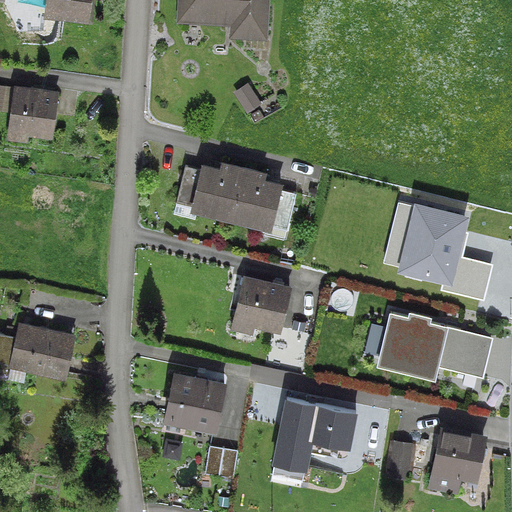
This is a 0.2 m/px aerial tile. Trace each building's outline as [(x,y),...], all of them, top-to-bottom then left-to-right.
[(45,0),(44,12),(85,18),(87,0),(45,0)] [(263,37),(264,0),(178,0),(178,10),(232,13),(230,35),(263,37)] [(49,134),(54,98),(30,94),(31,91),(14,89),(8,128),(49,134)] [(244,111),(257,102),(249,90),(236,98),(244,111)] [(191,208),(229,218),(241,169),(221,164),(219,171),(201,166),(200,170),(183,166),(176,195),(193,200),(191,208)] [(262,174),(241,169),(229,218),(265,226),(263,233),(282,238),(286,223),(287,223),(294,194),(278,190),(279,186),(260,181),(262,174)] [(468,219),(415,206),(399,271),(451,284),(468,219)] [(234,318),(277,329),(286,289),(244,279),(234,318)] [(448,327),(390,312),(376,367),(435,382),(448,327)] [(24,367),(63,376),(70,345),(62,343),(64,336),(17,325),(15,338),(0,334),(0,362),(10,364),(11,358),(26,361),(24,367)] [(214,427),(222,386),(172,375),(164,417),(214,427)] [(351,420),(353,412),(286,399),(273,462),(303,467),(309,438),(346,446),(350,427),(356,428),(357,422),(351,420)] [(473,477),(481,438),(441,430),(430,485),(452,489),(455,474),(473,477)] [(404,479),(409,444),(393,442),(388,477),(404,479)] [(231,478),(236,450),(208,446),(203,474),(231,478)]
